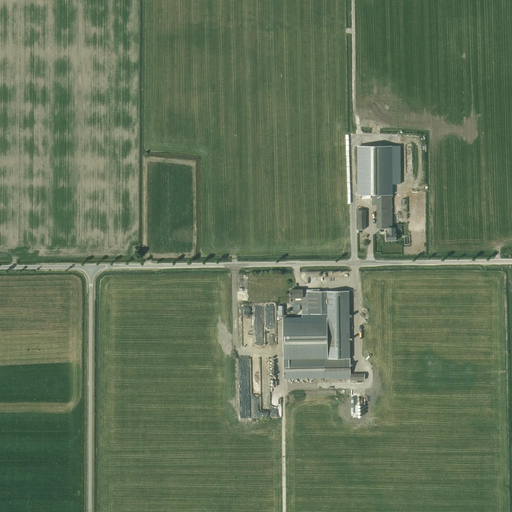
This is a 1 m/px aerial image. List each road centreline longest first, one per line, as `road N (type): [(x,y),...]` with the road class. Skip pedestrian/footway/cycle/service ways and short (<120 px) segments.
road 1 (unclassified): [(91,268),(511,262)]
road 2 (unclassified): [(90,511),(91,268)]
